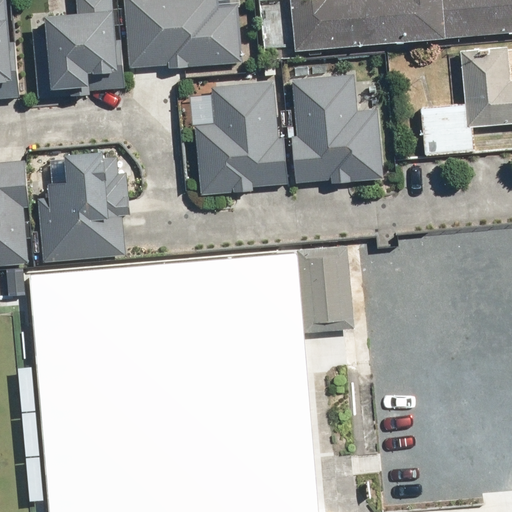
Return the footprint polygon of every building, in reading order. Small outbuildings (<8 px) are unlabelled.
[(0,0),(0,93),(20,92),(10,0),(0,0)] [(36,26),(41,92),(125,85),(117,0),(83,0),(84,6),(46,10),(47,25),(36,26)] [(128,0),(132,61),(243,55),(239,0),(231,0),(222,1),(222,0),(128,0)] [(511,0),(288,0),(293,50),(511,30),(511,0)] [(469,127),(511,122),(511,79),(509,80),(506,44),(458,49),(464,102),(417,107),(422,154),(472,149),(469,127)] [(297,181),(383,175),(377,103),(360,104),(357,67),(296,72),(300,126),(293,127),(297,181)] [(199,118),(205,191),(290,184),(286,130),(279,130),(275,76),(214,80),(217,117),(199,118)] [(39,195),(44,255),(128,247),(125,211),(133,210),(129,167),(120,167),(118,146),(68,151),(71,181),(52,183),(53,193),(39,195)] [(0,154),(0,260),(31,258),(27,200),(33,199),(30,152),(0,154)] [(302,333),(354,328),(346,245),(294,250),(302,333)]
